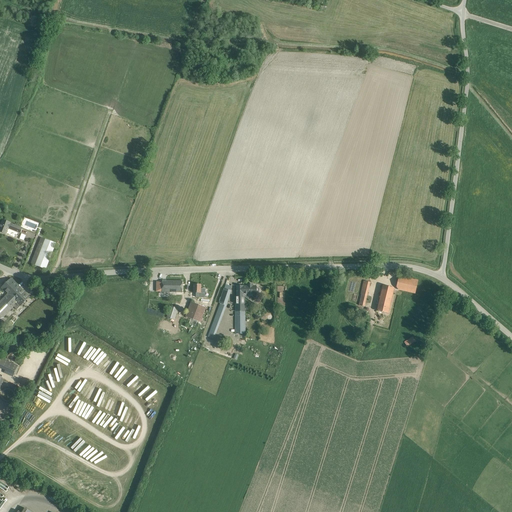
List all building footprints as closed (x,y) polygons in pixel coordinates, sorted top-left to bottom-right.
[(3,220),(0,229),(0,231),(6,234),(8,228),(20,233),(22,228),(10,223),(3,220)] [(35,265),(36,265),(46,269),(56,243),(45,239),(35,265)] [(418,280),(399,276),(396,287),(399,290),(415,293),(418,280)] [(164,280),(158,280),(158,289),(158,290),(160,290),(170,291),(170,288),(178,288),(178,291),(184,291),(185,279),(168,279),(164,278),(164,279),(164,280)] [(0,305),(0,318),(13,306),(17,310),(21,306),(29,297),(22,290),(11,279),(2,288),(10,295),(0,305)] [(370,282),(364,281),(361,294),(359,305),(364,307),(370,282)] [(245,316),(244,296),(244,294),(247,294),(248,295),(249,296),(251,297),(252,296),(253,295),(253,294),(256,294),(256,286),(253,286),(253,284),(248,284),(248,286),(237,286),(237,296),(236,296),(236,311),(235,311),(235,316),(236,334),(245,334),(245,316)] [(231,291),(230,290),(231,286),(226,285),(224,289),(219,303),(220,304),(226,306),(231,291)] [(394,288),(382,285),(376,311),(388,314),(394,288)] [(197,321),(201,323),(207,307),(192,301),(186,317),(191,319),(189,324),(195,326),(197,321)] [(226,306),(220,304),(208,336),(215,339),(226,306)] [(167,318),(175,320),(179,309),(170,306),(167,318)] [(169,329),(173,331),(175,324),(166,321),(163,330),(169,332),(169,329)] [(415,341),(412,337),(405,342),(407,346),(415,341)] [(86,344),(79,356),(93,365),(96,367),(103,356),(101,355),(97,353),(98,353),(91,349),(92,348),(86,344)] [(13,354),(15,349),(9,347),(4,357),(10,360),(13,354)] [(0,359),(0,369),(8,373),(11,365),(0,359)] [(46,401),(42,388),(38,390),(42,403),(46,401)] [(147,395),(149,398),(143,402),(145,404),(156,396),(152,391),(147,395)] [(112,420),(103,431),(108,435),(132,434),(124,427),(122,427),(119,425),(116,428),(116,429),(113,429),(117,425),(117,424),(112,420)]
